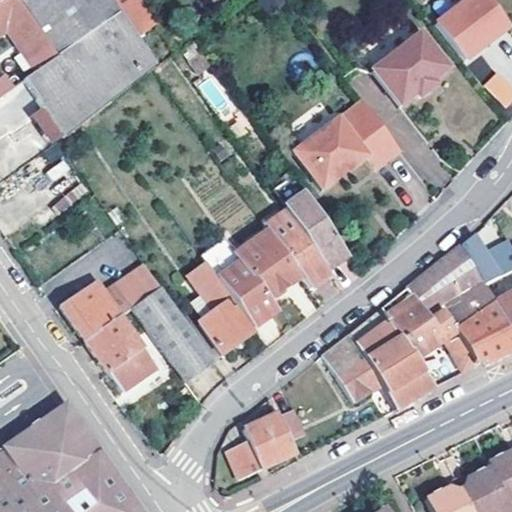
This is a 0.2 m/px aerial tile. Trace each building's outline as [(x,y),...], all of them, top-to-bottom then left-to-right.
[(0,35),(4,33),(34,75),(58,58),(15,0),(1,0),(0,1),(0,35)] [(15,0),(58,58),(34,75),(22,83),(41,110),(61,138),(154,68),(133,40),(155,25),(137,0),(15,0)] [(460,0),(434,19),(466,63),(511,28),(511,22),(495,0),(460,0)] [(446,70),(418,35),(370,72),(398,108),(413,95),(416,100),(433,87),(430,82),(446,70)] [(199,56),(188,41),(177,49),(189,63),(199,56)] [(511,98),(511,91),(495,74),(484,84),(505,105),(511,98)] [(199,84),(220,119),(233,111),(212,76),(199,84)] [(0,98),(12,90),(4,79),(0,82),(0,98)] [(0,140),(9,134),(0,121),(0,118),(16,107),(7,94),(0,99),(0,140)] [(367,109),(360,99),(335,116),(343,127),(367,109)] [(397,149),(367,109),(343,127),(335,116),(288,152),(316,190),(361,157),(370,168),(397,149)] [(28,119),(48,148),(61,138),(41,110),(28,119)] [(282,213),(324,271),(344,256),(299,194),(279,209),(282,213)] [(261,227),(265,232),(297,277),(306,291),(326,275),(324,271),(282,213),(261,227)] [(236,254),(267,298),(297,277),(265,232),(235,253),(236,254)] [(209,273),(236,254),(235,253),(223,236),(196,254),(203,264),(209,273)] [(458,248),(472,269),(483,288),(511,270),(511,253),(505,242),(482,256),(471,237),(458,248)] [(132,253),(124,241),(101,257),(109,270),(132,253)] [(483,288),(472,269),(458,248),(404,291),(425,323),(441,313),(453,332),(493,304),(483,288)] [(236,254),(209,273),(250,330),(275,310),(267,298),(236,254)] [(209,273),(203,264),(185,277),(213,315),(197,325),(220,357),(252,333),(250,330),(209,273)] [(58,309),(83,343),(118,318),(120,322),(131,314),(138,309),(136,306),(144,300),(119,267),(103,280),(102,278),(58,309)] [(138,309),(131,314),(185,386),(211,366),(157,291),(144,300),(136,306),(138,309)] [(475,367),(453,332),(441,313),(425,323),(404,291),(379,312),(414,362),(443,344),(462,374),(475,367)] [(511,293),(493,304),(453,332),(475,367),(478,365),(481,364),(485,368),(511,355),(511,293)] [(414,362),(379,312),(347,337),(379,389),(395,414),(412,404),(428,394),(433,391),(414,362)] [(118,318),(83,343),(120,396),(155,371),(120,322),(118,318)] [(351,406),(379,389),(347,337),(319,360),(351,406)] [(4,450),(38,496),(95,456),(62,407),(3,448),(4,450)] [(277,419),(294,455),(309,447),(293,412),(277,419)] [(277,419),(276,417),(241,432),(246,443),(223,454),(236,482),(260,472),(295,457),(294,455),(277,419)] [(38,496),(4,450),(0,452),(0,511),(135,511),(95,456),(38,496)] [(487,466),(489,470),(509,511),(511,510),(511,454),(487,466)] [(509,511),(489,470),(468,480),(465,492),(461,493),(469,511),(509,511)] [(458,476),(453,479),(461,493),(465,492),(468,480),(458,476)] [(461,493),(453,479),(450,481),(448,490),(457,495),(461,493)] [(430,511),(469,511),(461,493),(457,495),(448,490),(425,502),(430,511)]
